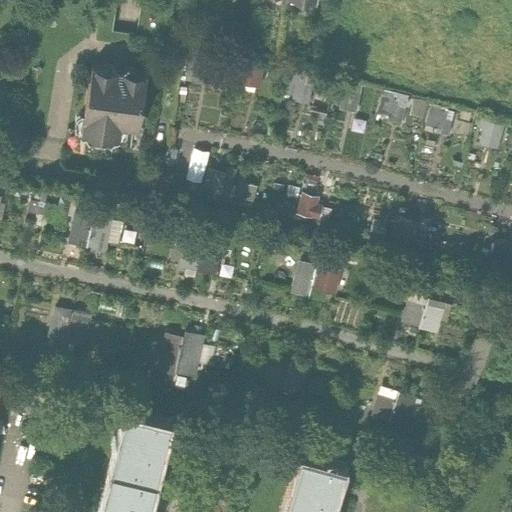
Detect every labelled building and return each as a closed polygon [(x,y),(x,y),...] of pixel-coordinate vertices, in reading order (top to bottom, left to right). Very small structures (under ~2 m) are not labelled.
[(246,59),(242,78),(262,82),(266,63),(246,59)] [(146,70),(91,61),(80,128),(117,134),(120,123),(138,125),(146,70)] [(313,96),(315,81),(337,84),(334,104),(360,107),(364,76),(293,66),(289,93),(313,96)] [(387,84),(378,114),(405,123),(415,93),(387,84)] [(418,95),(415,111),(426,114),(429,98),(418,95)] [(433,103),(428,130),(450,134),(454,107),(433,103)] [(472,132),(475,120),(460,116),(457,129),(472,132)] [(487,116),(480,141),(499,147),(507,123),(487,116)] [(260,196),(260,178),(238,177),(239,165),(210,164),(208,194),(260,196)] [(304,190),(301,210),(325,213),(328,193),(304,190)] [(49,199),(36,195),(33,208),(45,211),(49,199)] [(73,239),(92,242),(98,207),(128,212),(126,223),(138,225),(140,212),(79,201),(73,239)] [(111,238),(122,239),(126,214),(98,210),(93,245),(109,247),(111,238)] [(127,225),(125,239),(138,240),(140,227),(127,225)] [(224,272),(231,239),(189,229),(182,262),(224,272)] [(294,289),(313,293),(322,259),(303,255),(294,289)] [(317,283),(339,289),(346,267),(324,260),(317,283)] [(411,290),(404,321),(442,331),(450,299),(411,290)] [(91,346),(100,313),(58,301),(49,334),(91,346)] [(190,329),(179,367),(211,376),(221,338),(190,329)] [(278,351),(270,382),(304,390),(312,359),(278,351)] [(382,382),(372,414),(414,427),(424,395),(382,382)] [(110,465),(153,476),(162,440),(168,417),(126,406),(110,465)] [(282,510),(287,511),(326,511),(335,487),(341,464),(300,451),(282,510)] [(153,476),(110,465),(98,511),(143,511),(146,499),(153,476)]
